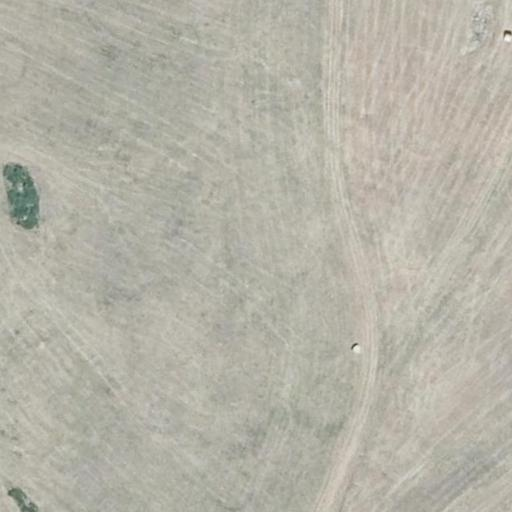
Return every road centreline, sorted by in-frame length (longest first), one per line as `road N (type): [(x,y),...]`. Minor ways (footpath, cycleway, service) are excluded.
road 1 (track): [(372,403),(370,297),(339,166),(346,0)]
road 2 (track): [(372,403),(413,303),(489,194),(511,141)]
